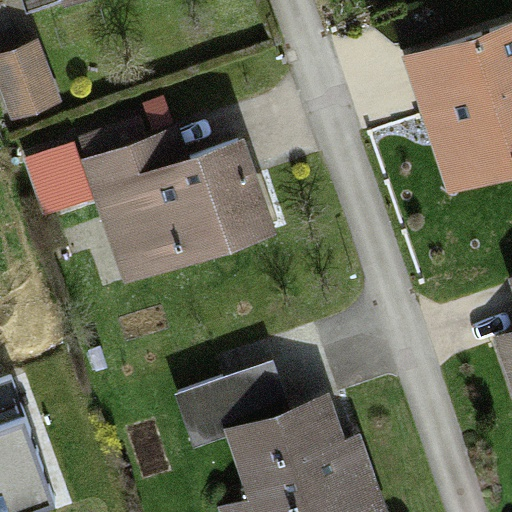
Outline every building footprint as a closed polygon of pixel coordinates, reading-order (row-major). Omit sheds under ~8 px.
[(19,0),(23,8),(46,0),(19,0)] [(61,0),(65,12),(98,0),(61,0)] [(511,38),(411,69),(449,191),(511,171),(511,38)] [(0,49),(0,121),(3,132),(55,115),(30,40),(0,49)] [(88,169),(150,148),(143,127),(81,147),(88,169)] [(150,148),(88,169),(126,285),(266,240),(238,155),(194,170),(183,137),(150,148)] [(511,342),(501,346),(511,380),(511,342)] [(14,375),(0,379),(0,511),(56,492),(14,375)] [(343,468),(320,409),(224,445),(247,506),(230,511),(374,511),(356,463),(343,468)]
